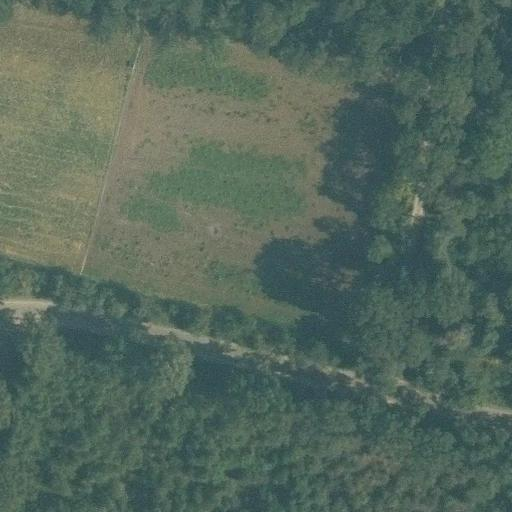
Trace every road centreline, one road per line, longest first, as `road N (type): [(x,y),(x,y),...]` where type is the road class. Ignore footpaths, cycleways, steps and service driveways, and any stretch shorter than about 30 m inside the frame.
road 1 (tertiary): [(511,422),(49,310),(0,307)]
road 2 (track): [(392,393),(455,0)]
